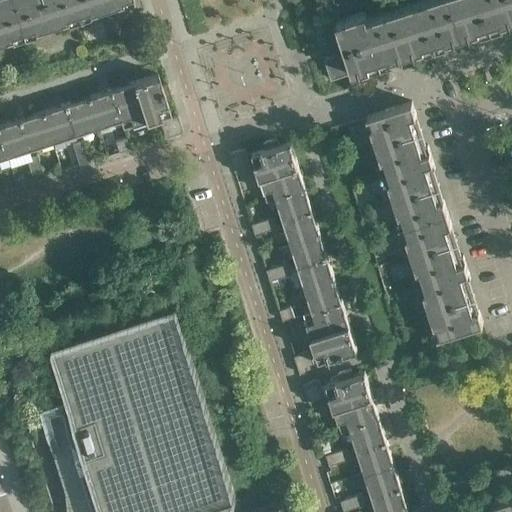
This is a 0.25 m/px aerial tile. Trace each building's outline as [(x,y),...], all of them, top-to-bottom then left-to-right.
[(21,30),(11,0),(0,0),(0,39),(11,36),(10,33),(21,30)] [(87,9),(84,0),(11,0),(21,30),(32,26),(33,29),(66,19),(65,16),(87,9)] [(84,0),(87,9),(88,12),(121,1),(120,0),(84,0)] [(447,39),(434,0),(419,0),(395,8),(409,52),(424,47),(423,43),(434,40),(435,43),(447,39)] [(475,12),(470,0),(434,0),(447,39),(480,29),(479,26),(490,22),(491,25),(496,24),(491,7),(475,12)] [(510,19),(503,0),(470,0),(475,12),(491,7),(496,24),(510,19)] [(511,0),(503,0),(510,19),(511,18),(511,0)] [(409,52),(395,8),(368,16),(382,60),(398,55),(409,52)] [(382,60),(368,16),(366,11),(337,20),(329,16),(318,38),(331,44),(337,43),(340,53),(324,58),(331,79),(370,66),(369,61),(379,58),(380,61),(382,60)] [(170,112),(166,98),(172,96),(167,82),(161,84),(158,73),(111,88),(120,118),(123,127),(170,112)] [(120,118),(111,88),(88,95),(98,125),(120,118)] [(98,125),(88,95),(65,103),(75,132),(98,125)] [(426,164),(433,161),(430,150),(423,153),(411,117),(417,115),(412,101),(367,115),(368,117),(371,116),(374,126),(371,127),(376,143),(381,160),(384,159),(391,181),(388,182),(399,215),(402,214),(406,225),(448,211),(444,199),(438,201),(426,164)] [(75,132),(65,103),(42,110),(52,140),(75,132)] [(52,140),(42,110),(19,117),(29,147),(52,140)] [(180,122),(178,114),(169,117),(171,125),(180,122)] [(29,147),(19,117),(0,123),(0,135),(6,154),(7,154),(29,147)] [(171,125),(169,117),(160,120),(162,128),(171,125)] [(183,130),(180,122),(171,125),(174,133),(183,130)] [(174,133),(171,125),(162,128),(165,136),(174,133)] [(6,154),(0,135),(0,166),(10,163),(7,154),(6,154)] [(129,148),(126,137),(115,140),(118,151),(129,148)] [(306,187),(291,140),(279,143),(277,137),(265,141),(264,142),(266,148),(252,152),(267,200),(276,197),(276,196),(306,187)] [(86,149),(83,139),(72,142),(75,153),(86,149)] [(248,157),(245,148),(237,150),(240,159),(248,157)] [(90,160),(86,149),(75,153),(79,164),(90,160)] [(240,159),(237,150),(230,153),(232,162),(240,159)] [(40,164),(37,153),(26,157),(30,168),(40,164)] [(251,166),(248,157),(240,159),(243,168),(251,166)] [(243,168),(240,159),(232,162),(235,171),(243,168)] [(44,175),(40,164),(30,168),(33,178),(44,175)] [(313,209),(306,187),(276,196),(276,197),(283,219),(313,209)] [(321,232),(313,209),(283,219),(291,242),(321,232)] [(473,311),(462,274),(469,272),(465,261),(458,263),(446,226),(452,224),(448,211),(406,225),(409,236),(406,237),(417,270),(420,269),(427,291),(424,292),(434,325),(437,324),(441,335),(438,336),(438,337),(483,323),(479,309),(473,311)] [(277,227),(275,222),(274,216),(263,220),(266,230),(277,227)] [(266,230),(263,220),(252,223),(255,234),(266,230)] [(328,255),(321,232),(291,242),(298,265),(328,255)] [(335,278),(328,255),(298,265),(305,288),(335,278)] [(292,273),(290,267),(288,262),(278,265),(281,276),(292,273)] [(281,276),(278,265),(267,269),(270,280),(281,276)] [(343,301),(335,278),(305,288),(312,310),(313,310),(343,301)] [(358,348),(343,301),(313,310),(312,310),(303,312),(319,360),(332,356),(334,362),(348,357),(346,351),(358,348)] [(294,316),(290,305),(279,308),(283,319),(294,316)] [(284,511),(281,501),(247,511),(223,511),(219,500),(235,494),(220,446),(238,440),(224,397),(206,402),(176,307),(53,347),(70,399),(40,409),(47,430),(47,432),(66,490),(73,511),(284,511)] [(313,359),(310,350),(302,352),(305,361),(313,359)] [(305,361),(302,352),(294,355),(297,364),(305,361)] [(316,368),(314,362),(313,359),(305,361),(308,370),(316,368)] [(308,370),(305,361),(297,364),(300,373),(308,370)] [(380,417),(365,371),(353,374),(352,368),(338,373),(340,379),(326,383),(342,430),(350,428),(350,427),(380,417)] [(322,387),(319,378),(312,381),(314,390),(322,387)] [(314,390),(312,381),(304,384),(306,393),(314,390)] [(325,396),(322,387),(314,390),(317,399),(325,396)] [(317,399),(314,390),(306,393),(309,402),(317,399)] [(387,440),(380,417),(350,427),(350,428),(358,450),(387,440)] [(395,463),(387,440),(358,450),(365,473),(395,463)] [(351,458),(350,452),(348,447),(337,450),(341,461),(351,458)] [(341,461),(337,450),(326,454),(330,465),(341,461)] [(402,486),(395,463),(365,473),(372,495),(402,486)] [(410,509),(402,486),(372,495),(377,511),(401,511),(405,511),(410,509)] [(366,503),(364,498),(363,493),(352,496),(355,507),(366,503)] [(355,507),(352,496),(341,500),(344,510),(355,507)] [(511,511),(511,496),(492,503),(494,511),(511,511)]
